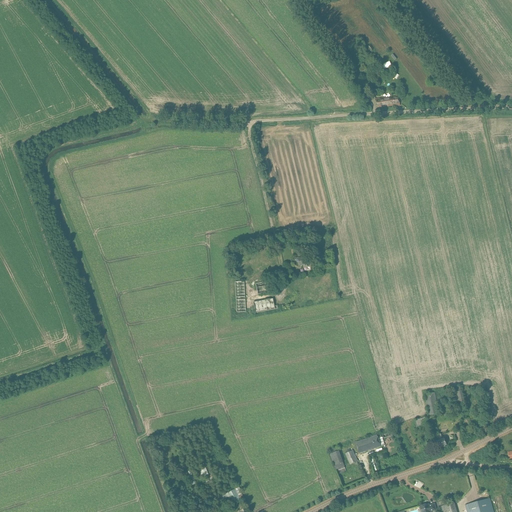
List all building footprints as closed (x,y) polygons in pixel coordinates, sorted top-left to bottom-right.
[(359,88),(367,101),(370,99),(362,86),(359,88)] [(388,98),(376,99),(377,107),(384,107),(385,106),(387,105),(387,106),(395,106),(400,105),(399,96),(392,97),(392,98),(388,98)] [(302,258),(300,249),(296,250),(298,259),(297,259),(299,266),(303,265),(303,268),(311,266),(309,258),(306,259),(306,257),(302,258)] [(235,281),(236,312),(246,312),(245,281),(235,281)] [(266,282),(256,282),(257,293),(266,293),(266,282)] [(274,298),(254,302),(256,313),(276,309),(274,298)] [(451,393),(454,405),(464,402),(462,390),(451,393)] [(425,395),(429,415),(439,413),(435,393),(425,395)] [(451,415),(448,402),(439,404),(442,417),(451,415)] [(427,425),(425,417),(415,420),(417,428),(427,425)] [(434,435),(430,436),(432,441),(435,440),(438,448),(446,445),(444,438),(441,439),(440,434),(434,435)] [(371,437),(356,443),(359,453),(375,448),(381,446),(377,435),(371,437)] [(345,467),(337,447),(329,450),(336,470),(345,467)] [(345,454),(350,465),(358,461),(353,451),(345,454)] [(376,457),(371,459),(375,471),(380,470),(376,457)] [(202,478),(209,476),(205,466),(198,469),(202,478)] [(191,485),(196,483),(192,473),(187,475),(191,485)] [(235,489),(225,494),(215,500),(217,505),(227,499),(230,498),(233,504),(241,500),(235,489)] [(493,511),(490,499),(465,505),(467,511),(493,511)] [(441,507),(442,511),(456,511),(454,503),(441,507)]
